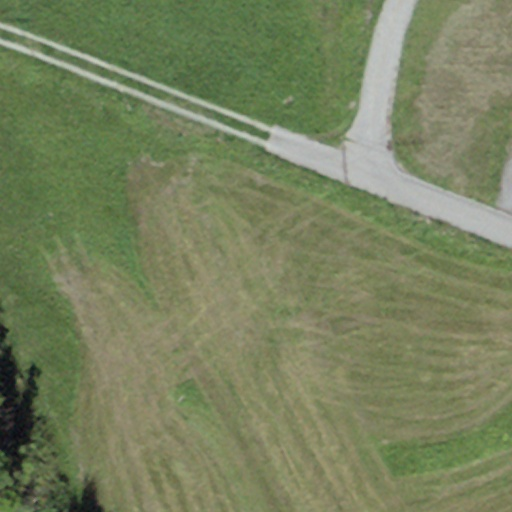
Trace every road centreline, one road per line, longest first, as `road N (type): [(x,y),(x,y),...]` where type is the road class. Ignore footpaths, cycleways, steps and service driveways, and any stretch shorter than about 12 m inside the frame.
road 1 (track): [(366,180),(0,40)]
road 2 (residential): [(409,0),(386,70),(366,180),(511,236)]
